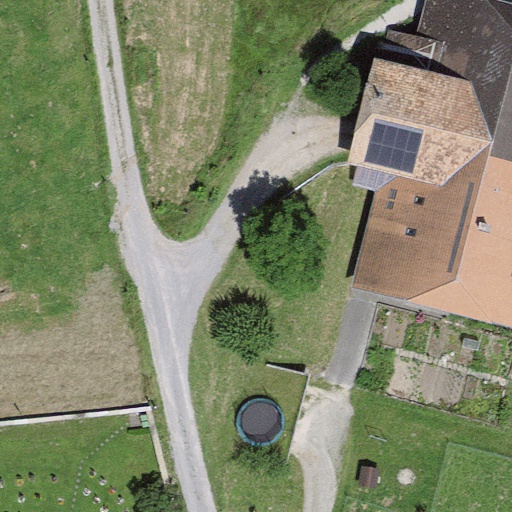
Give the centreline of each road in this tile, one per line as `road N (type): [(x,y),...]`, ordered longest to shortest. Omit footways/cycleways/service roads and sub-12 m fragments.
road 1 (track): [(110,0),(201,511)]
road 2 (track): [(322,149),(275,170),(165,329)]
road 3 (track): [(366,351),(321,511)]
